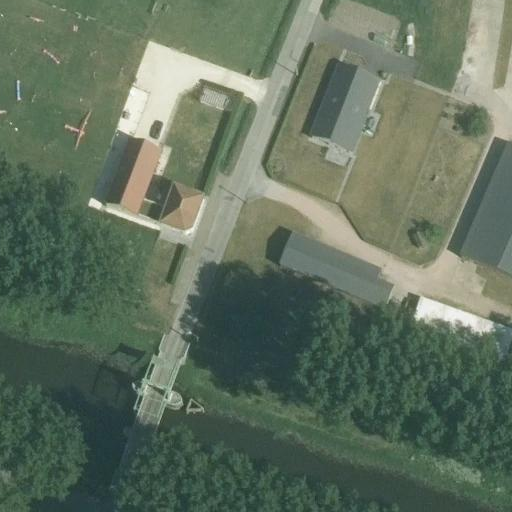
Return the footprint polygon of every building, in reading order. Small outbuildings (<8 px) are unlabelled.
[(340,68),(312,140),(353,156),(381,84),(340,68)] [(420,215),(428,192),(462,204),(491,116),(424,93),(387,204),(420,215)] [(130,142),(105,208),(186,237),(193,233),(205,202),(174,190),(166,212),(145,204),(164,155),(130,142)] [(511,147),(508,146),(461,258),(511,280),(511,147)] [(290,190),(329,207),(347,167),(308,150),(290,190)] [(294,235),(280,268),(385,313),(395,291),(379,284),(383,272),(294,235)] [(511,332),(421,300),(411,330),(505,364),(511,345),(511,332)] [(161,354),(118,475),(123,476),(129,479),(136,481),(140,483),(183,362),(179,360),(172,358),(165,355),(161,354)]
